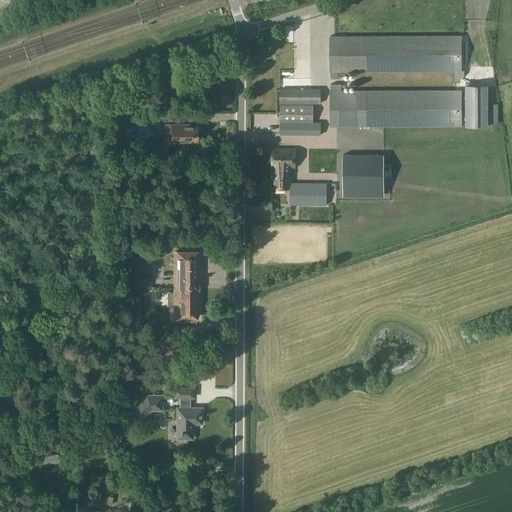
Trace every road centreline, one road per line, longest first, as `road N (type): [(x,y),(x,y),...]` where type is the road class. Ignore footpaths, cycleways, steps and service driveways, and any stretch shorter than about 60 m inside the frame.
road 1 (unclassified): [(236,511),(241,34)]
road 2 (track): [(0,112),(241,34)]
road 3 (track): [(118,403),(237,341)]
